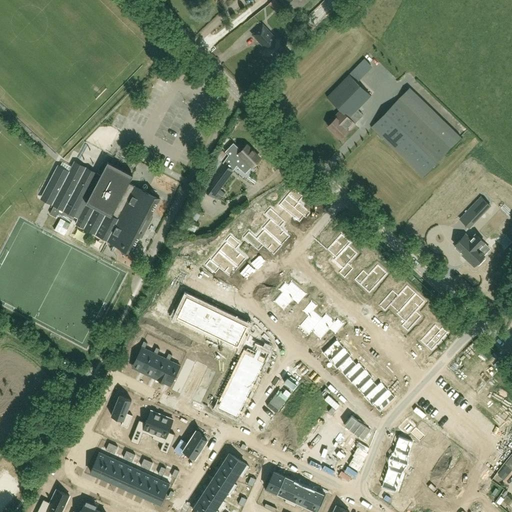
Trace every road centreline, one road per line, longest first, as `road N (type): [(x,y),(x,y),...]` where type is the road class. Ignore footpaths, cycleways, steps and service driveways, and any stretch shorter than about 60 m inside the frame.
road 1 (residential): [(167,404),(130,381),(113,384),(66,466),(143,511)]
road 2 (residential): [(341,198),(308,239),(248,287),(250,308),(298,347)]
road 3 (unclassified): [(154,260),(235,93)]
road 4 (tertiary): [(477,320),(341,198)]
road 5 (residential): [(167,404),(191,351),(221,364),(196,419)]
road 6 (tertiary): [(341,198),(235,93)]
road 7 (residential): [(477,320),(382,424)]
road 8 (residential): [(356,493),(237,438)]
road 9 (tertiary): [(235,93),(148,0)]
